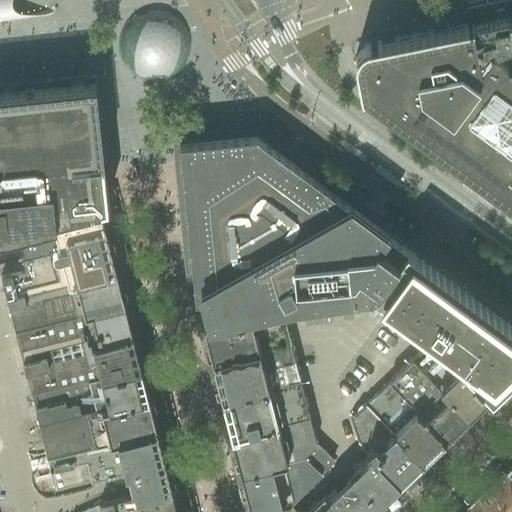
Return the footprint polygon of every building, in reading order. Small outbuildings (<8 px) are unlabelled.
[(0,0),(0,42),(22,39),(18,19),(16,8),(14,0),(0,0)] [(502,0),(469,7),(473,22),(480,63),(492,47),(511,39),(511,37),(504,0),(502,0)] [(511,0),(504,0),(511,37),(511,39),(492,47),(511,63),(511,0)] [(130,21),(128,19),(124,24),(120,30),(118,37),(117,43),(118,50),(119,57),(122,56),(132,64),(130,66),(135,77),(140,79),(147,81),(150,82),(158,82),(170,78),(174,75),(180,71),(184,66),(187,60),(189,54),(190,47),(190,41),(189,34),(186,28),(183,23),(178,18),(172,13),(167,11),(165,10),(160,9),(157,9),(152,9),(143,16),(143,19),(130,21)] [(438,28),(368,42),(365,43),(364,44),(361,46),(359,47),(357,50),(356,52),(355,54),(355,56),(354,57),(354,59),(354,60),(354,62),(360,92),(369,99),(377,104),(507,200),(511,204),(511,63),(492,47),(480,63),(473,22),(472,22),(472,21),(438,28)] [(0,230),(18,228),(19,228),(55,219),(52,207),(52,204),(51,204),(46,165),(103,160),(103,157),(105,157),(96,72),(0,81),(0,230)] [(254,134),(181,141),(179,141),(181,161),(182,170),(187,219),(189,218),(189,225),(187,228),(191,270),(196,269),(199,293),(195,294),(203,323),(281,303),(298,300),(329,295),(337,294),(349,292),(359,291),(371,289),(372,288),(375,290),(378,287),(377,286),(382,279),(383,279),(384,278),(383,277),(407,245),(386,229),(384,228),(297,164),(272,146),(256,134),(254,134)] [(103,161),(103,160),(46,165),(51,204),(52,204),(52,207),(55,219),(107,207),(103,170),(102,164),(102,161),(103,161)] [(55,219),(19,228),(26,255),(62,246),(114,233),(113,230),(110,218),(107,207),(55,219)] [(2,272),(8,295),(123,266),(114,233),(62,246),(24,255),(27,266),(2,272)] [(420,254),(407,245),(383,277),(384,278),(383,279),(382,279),(377,286),(378,287),(375,290),(387,299),(435,335),(468,290),(420,254)] [(0,263),(2,272),(27,266),(24,255),(0,261),(0,263)] [(131,299),(123,266),(8,295),(16,328),(131,299)] [(499,312),(468,290),(435,335),(462,363),(499,312)] [(16,328),(24,359),(139,330),(131,299),(16,328)] [(203,323),(212,360),(290,340),(281,303),(203,323)] [(511,371),(511,321),(499,312),(462,363),(491,392),(511,371)] [(24,359),(32,390),(147,362),(139,330),(24,359)] [(435,335),(412,357),(450,397),(467,415),(491,392),(462,363),(435,335)] [(212,360),(231,433),(309,414),(290,340),(212,360)] [(412,357),(389,379),(445,437),(467,415),(450,397),(412,357)] [(32,390),(40,421),(142,396),(155,393),(147,362),(32,390)] [(389,379),(366,402),(422,459),(445,437),(389,379)] [(164,425),(155,393),(142,396),(40,421),(48,454),(164,425)] [(356,438),(371,453),(399,482),(422,459),(366,402),(350,418),(356,438)] [(231,433),(240,470),(305,453),(316,442),(309,414),(231,433)] [(164,425),(48,454),(51,468),(87,459),(91,478),(122,470),(126,469),(129,468),(132,480),(136,493),(136,492),(137,492),(138,492),(149,489),(167,485),(168,486),(172,485),(171,484),(178,482),(175,470),(172,458),(164,425)] [(322,470),(334,459),(316,442),(305,453),(322,470)] [(240,470),(250,511),(252,511),(290,503),(322,470),(305,453),(240,470)] [(371,453),(352,471),(380,499),(399,482),(371,453)] [(51,468),(56,487),(91,478),(87,459),(51,468)] [(511,472),(506,466),(489,482),(511,505),(511,472)] [(352,471),(329,493),(347,511),(366,511),(380,499),(352,471)] [(472,511),(511,511),(511,505),(489,482),(466,505),(472,511)] [(168,486),(167,485),(149,489),(132,494),(100,502),(106,511),(185,511),(179,483),(172,485),(168,486)] [(347,511),(329,493),(309,511),(347,511)] [(106,511),(100,502),(76,511),(106,511)] [(290,503),(253,511),(294,511),(297,510),(290,503)]
